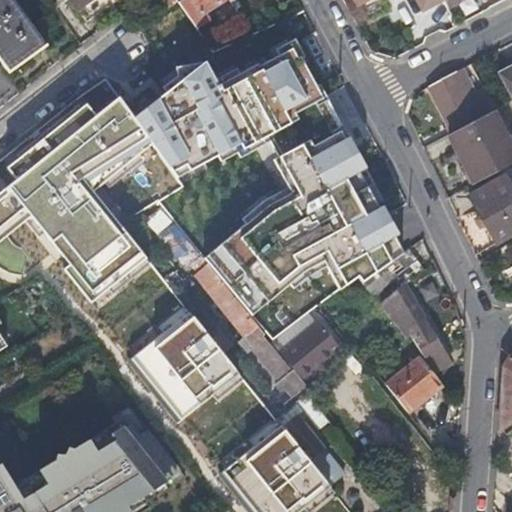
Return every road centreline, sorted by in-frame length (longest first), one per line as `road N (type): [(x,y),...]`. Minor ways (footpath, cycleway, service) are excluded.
road 1 (residential): [(378,95),(484,331)]
road 2 (residential): [(484,331),(473,511)]
road 3 (residential): [(378,95),(511,22)]
road 4 (residential): [(112,39),(0,128)]
